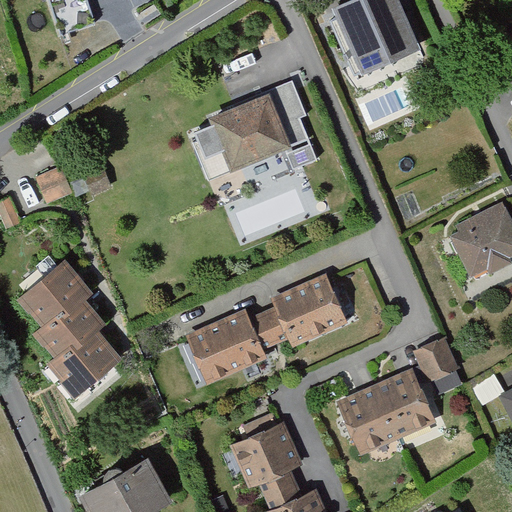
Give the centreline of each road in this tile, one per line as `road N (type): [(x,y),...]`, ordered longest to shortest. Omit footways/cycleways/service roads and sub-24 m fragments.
road 1 (residential): [(0,136),(219,0)]
road 2 (residential): [(435,0),(511,156)]
road 3 (residential): [(0,377),(59,511)]
